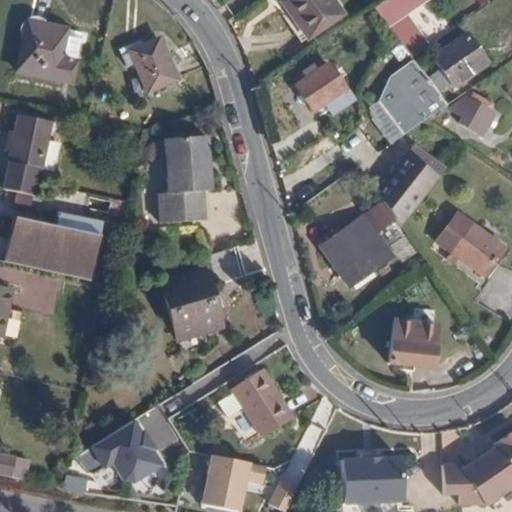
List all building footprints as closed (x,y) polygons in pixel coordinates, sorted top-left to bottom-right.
[(282,0),(280,2),(296,26),(305,38),(337,15),(326,0),(282,0)] [(391,0),(399,12),(416,0),(391,0)] [(445,30),(425,4),(404,21),(424,46),(445,30)] [(57,50),(61,27),(23,20),(14,71),(69,81),(74,53),(57,50)] [(78,30),(61,27),(57,50),(74,53),(78,30)] [(119,47),(122,54),(129,51),(134,62),(147,90),(175,77),(158,39),(142,45),(139,38),(119,47)] [(432,75),(421,83),(426,91),(437,84),(440,87),(475,62),(458,38),(423,62),(432,75)] [(129,51),(122,54),(127,65),(134,62),(129,51)] [(325,62),(293,84),(309,109),(321,101),(329,112),(350,98),(325,62)] [(370,107),(393,140),(419,122),(439,108),(426,91),(421,83),(408,65),(386,80),(370,107)] [(461,96),(446,108),(466,121),(463,127),(475,135),(488,114),(484,111),(488,105),(470,94),(466,98),(461,96)] [(15,114),(0,178),(0,187),(27,194),(43,121),(15,114)] [(159,187),(156,192),(157,218),(203,215),(201,185),(208,183),(204,134),(161,137),(163,155),(158,156),(159,173),(163,172),(159,187)] [(409,143),(404,152),(436,176),(442,168),(409,143)] [(404,152),(374,194),(398,227),(436,176),(404,152)] [(12,215),(2,260),(87,279),(100,219),(54,209),(50,224),(12,215)] [(452,214),(439,231),(453,242),(447,251),(448,252),(456,257),(481,277),(493,262),(500,251),(452,214)] [(357,223),(311,248),(335,292),(381,268),(357,223)] [(453,242),(439,231),(433,240),(447,251),(453,242)] [(215,281),(242,273),(235,248),(207,256),(215,281)] [(456,257),(448,252),(443,257),(451,263),(456,257)] [(497,266),(493,262),(481,277),(485,281),(497,266)] [(198,268),(158,279),(174,337),(214,326),(198,268)] [(0,285),(0,329),(8,288),(0,285)] [(386,339),(384,362),(410,365),(410,369),(425,371),(429,343),(386,339)] [(228,386),(230,390),(240,406),(257,433),(286,416),(258,369),(228,386)] [(240,406),(230,390),(215,401),(224,416),(240,406)] [(116,482),(129,484),(156,467),(127,423),(77,456),(90,476),(105,466),(116,482)] [(453,464),(436,464),(438,491),(456,492),(456,503),(481,502),(511,481),(511,433),(509,429),(489,443),(489,446),(470,459),(457,468),(453,464)] [(0,453),(0,474),(9,476),(13,456),(0,453)] [(261,485),(264,466),(204,455),(194,506),(229,511),(235,511),(241,482),(261,485)] [(337,458),(338,502),(396,500),(394,456),(337,458)]
